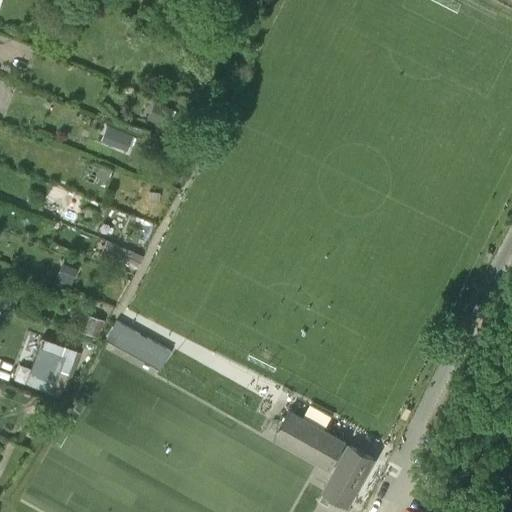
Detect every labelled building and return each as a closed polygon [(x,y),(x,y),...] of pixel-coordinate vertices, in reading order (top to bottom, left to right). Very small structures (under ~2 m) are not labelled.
[(162,124),(173,109),(160,101),(150,116),(162,124)] [(37,125),(35,132),(51,137),(53,131),(37,125)] [(124,130),(118,145),(127,148),(133,133),(124,130)] [(99,162),(94,175),(99,176),(98,178),(106,181),(111,167),(99,162)] [(149,190),(148,199),(160,200),(160,191),(149,190)] [(83,197),(73,193),(69,201),(79,206),(83,197)] [(59,244),(57,248),(66,253),(68,248),(59,244)] [(121,244),(114,258),(133,267),(140,252),(121,244)] [(54,280),(70,286),(77,268),(61,262),(54,280)] [(75,328),(98,337),(104,320),(82,311),(75,328)] [(158,370),(169,350),(114,320),(103,340),(158,370)] [(25,383),(60,396),(77,352),(42,339),(25,383)] [(290,410),(275,436),(332,467),(346,441),(290,409),(290,410)] [(349,504),(376,457),(352,444),(325,491),(326,491),(334,496),(349,504)] [(329,505),(334,496),(326,491),(321,500),(329,505)]
